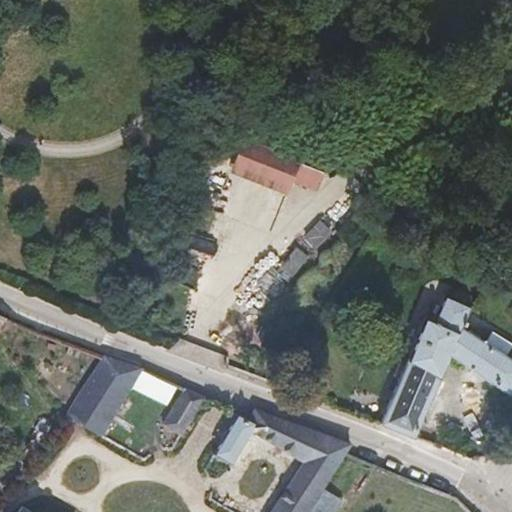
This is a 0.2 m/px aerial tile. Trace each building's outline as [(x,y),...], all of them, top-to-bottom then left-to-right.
[(37,19),(26,42),(45,51),(56,28),(37,19)] [(301,162),(244,140),(232,173),(288,195),(301,162)] [(508,395),(511,389),(511,356),(511,355),(508,360),(460,328),(468,308),(444,298),(432,325),(422,321),(377,427),(413,441),(449,357),(508,395)] [(0,331),(8,312),(0,308),(0,331)] [(141,366),(104,351),(65,413),(101,435),(129,385),(165,402),(174,383),(141,366)] [(204,398),(183,387),(160,424),(180,436),(204,398)] [(248,420),(236,413),(212,455),(230,464),(241,452),(252,433),(303,465),(271,511),(336,511),(343,502),(323,489),(345,453),(350,444),(254,409),(248,420)]
